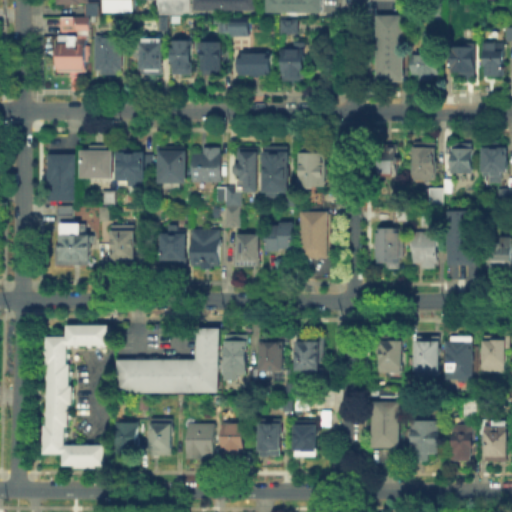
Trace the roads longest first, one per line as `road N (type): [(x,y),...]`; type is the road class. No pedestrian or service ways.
road 1 (residential): [(0,299),(511,301)]
road 2 (residential): [(0,489),(511,491)]
road 3 (residential): [(0,109),(511,110)]
road 4 (residential): [(353,491),(352,0)]
road 5 (residential): [(22,490),(22,0)]
